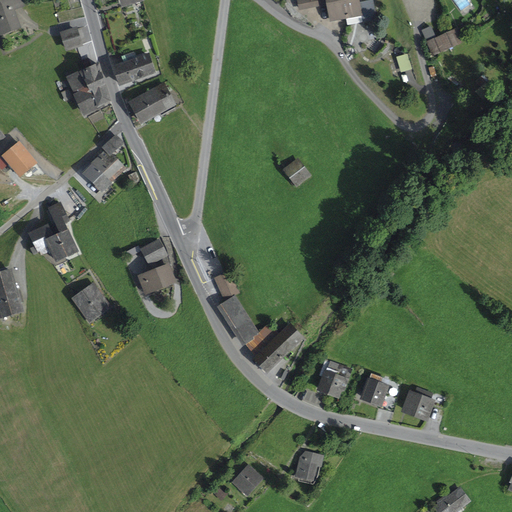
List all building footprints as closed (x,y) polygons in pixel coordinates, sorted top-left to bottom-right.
[(0,28),(6,26),(7,31),(18,27),(12,11),(12,9),(22,5),(20,0),(7,0),(8,1),(0,4),(0,28)] [(298,0),(300,9),(321,4),(320,0),(298,0)] [(332,3),(335,19),(337,19),(346,17),(361,14),(359,3),(357,0),(327,0),(328,3),(328,4),(332,3)] [(348,25),(377,19),(373,0),(372,0),(359,3),(361,14),(346,17),(348,25)] [(337,19),(335,19),(332,3),(328,4),(327,4),(330,22),(338,21),(337,19)] [(423,31),(433,54),(441,51),(436,39),(431,28),(423,31)] [(62,34),(67,49),(80,44),(75,29),(62,34)] [(462,41),(457,30),(444,36),(449,47),(462,41)] [(441,51),(449,47),(444,36),(436,39),(441,51)] [(124,64),(138,59),(135,52),(122,56),(124,64)] [(115,67),(120,83),(154,72),(148,56),(138,59),(124,64),(115,67)] [(406,56),(398,58),(402,71),(410,69),(406,56)] [(90,90),(95,87),(104,104),(110,101),(99,65),(82,73),(87,85),(90,90)] [(72,71),(67,74),(85,113),(104,104),(95,87),(90,90),(87,85),(82,73),(75,76),(72,71)] [(162,84),(131,102),(142,122),(159,112),(173,104),(162,84)] [(62,93),(66,101),(73,98),(69,90),(62,93)] [(159,112),(161,116),(176,108),(173,104),(159,112)] [(106,150),(110,155),(123,143),(116,136),(103,148),(106,150)] [(36,163),(19,143),(4,157),(20,176),(24,173),(32,166),(36,163)] [(110,155),(106,150),(95,161),(112,179),(123,168),(110,155)] [(282,165),(298,188),(311,178),(295,156),(282,165)] [(84,172),(102,190),(112,179),(95,161),(84,172)] [(24,173),(26,176),(35,169),(32,166),(24,173)] [(130,176),(133,183),(140,180),(137,173),(130,176)] [(52,215),(63,210),(60,204),(49,209),(52,215)] [(64,223),(68,221),(63,210),(52,215),(57,227),(64,223)] [(57,235),(67,256),(77,251),(64,223),(57,227),(60,233),(57,235)] [(45,235),(51,232),(48,226),(31,234),(35,243),(46,238),(45,235)] [(50,246),(57,260),(67,256),(57,235),(53,237),(51,232),(45,235),(46,238),(47,240),(50,246)] [(39,253),(39,251),(50,246),(47,240),(46,238),(35,243),(37,247),(31,250),(34,255),(39,253)] [(167,255),(160,241),(143,250),(150,263),(167,255)] [(174,282),(168,266),(141,277),(147,292),(174,282)] [(0,295),(16,291),(10,271),(0,273),(0,295)] [(238,293),(229,272),(216,278),(225,299),(238,293)] [(93,320),(110,308),(93,284),(73,299),(83,312),(86,310),(93,320)] [(16,293),(16,291),(0,295),(0,309),(2,317),(22,311),(19,303),(16,293)] [(259,335),(235,298),(222,307),(245,343),(249,347),(263,334),(261,332),(259,335)] [(88,323),(93,320),(86,310),(83,312),(81,313),(88,323)] [(249,347),(269,369),(302,339),(290,326),(279,335),(270,325),(261,332),(263,334),(249,347)] [(337,396),(341,388),(344,389),(352,370),(326,360),(322,371),(326,373),(324,377),(319,389),(337,396)] [(367,388),(363,398),(380,404),(388,382),(371,375),(369,381),(366,380),(363,387),(367,388)] [(390,381),(386,395),(393,397),(398,383),(390,381)] [(410,402),(406,411),(424,418),(433,395),(417,389),(415,395),(410,393),(407,401),(410,402)] [(303,476),(312,478),(316,464),(321,465),(323,456),(307,453),(305,461),(301,460),(298,473),(303,475),(303,476)] [(249,467),(235,483),(247,494),(262,478),(249,467)] [(311,483),(312,478),(303,476),(303,475),(298,473),(295,473),(294,477),(300,478),(300,481),(311,483)] [(440,505),(439,506),(443,511),(454,511),(461,506),(453,495),(448,499),(446,496),(438,502),(440,505)]
